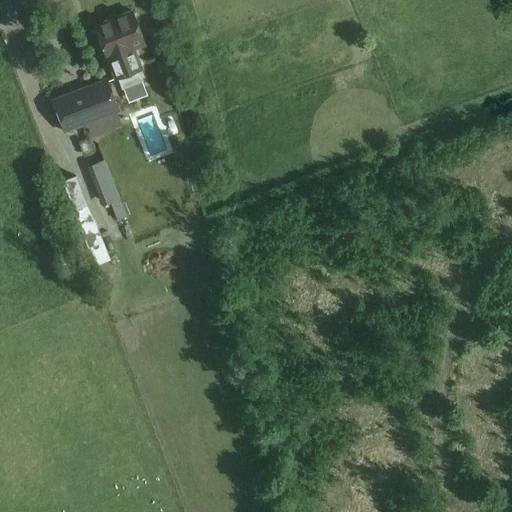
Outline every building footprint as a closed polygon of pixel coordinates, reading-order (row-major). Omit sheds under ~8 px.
[(143,76),(140,66),(133,48),(143,44),(130,11),(94,24),(107,59),(107,58),(114,76),(126,71),(130,81),(143,76)] [(52,100),(64,132),(118,112),(106,80),(52,100)] [(454,153),(475,145),(472,135),(450,143),(454,153)] [(84,154),(95,150),(90,137),(79,141),(84,154)] [(119,198),(105,159),(87,166),(102,205),(110,202),(119,198)] [(62,180),(87,247),(102,241),(95,223),(85,201),(75,175),(62,180)] [(110,202),(117,220),(126,216),(119,198),(110,202)] [(425,295),(405,298),(407,308),(426,305),(425,295)] [(467,397),(467,417),(496,418),(497,398),(467,397)]
